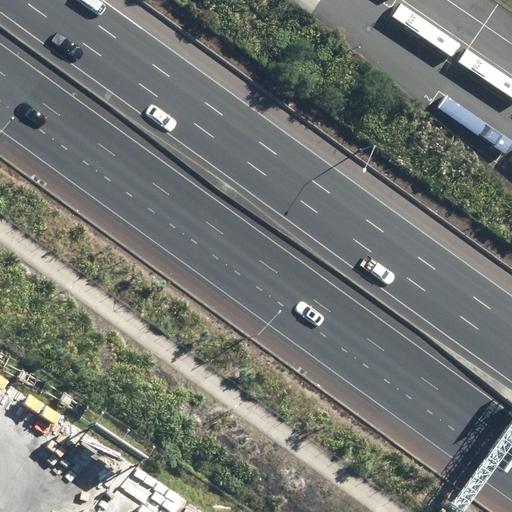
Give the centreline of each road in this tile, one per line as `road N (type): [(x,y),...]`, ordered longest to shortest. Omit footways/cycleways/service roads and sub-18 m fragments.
road 1 (motorway): [(511,441),(0,66)]
road 2 (motorway): [(27,0),(511,354)]
